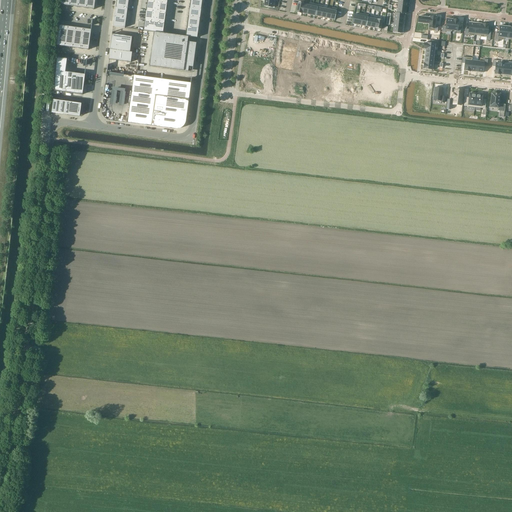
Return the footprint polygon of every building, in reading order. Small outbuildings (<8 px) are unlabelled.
[(61,0),(61,5),(94,9),(95,0),(61,0)] [(116,0),(113,26),(124,28),(128,0),(116,0)] [(146,0),(142,30),(161,33),(166,0),(146,0)] [(190,0),(185,36),(197,38),(197,37),(198,29),(198,28),(199,19),(200,19),(200,18),(201,10),(201,9),(202,1),(202,0),(190,0)] [(392,33),(401,34),(401,33),(404,14),(397,14),(397,13),(395,13),(392,33)] [(443,26),(442,32),(445,32),(446,30),(451,31),(453,19),(447,19),(446,26),(443,26)] [(453,19),(451,31),(457,31),(456,34),(460,34),(461,28),(458,27),(458,20),(453,19)] [(465,29),(465,35),(468,36),(469,33),(475,34),(476,23),(469,22),(469,29),(465,29)] [(482,24),(481,35),(487,35),(486,38),(490,38),(491,32),(488,32),(488,25),(482,24)] [(59,25),(56,45),(88,50),(89,39),(90,29),(59,25)] [(495,33),(495,39),(498,40),(498,37),(504,38),(505,27),(499,26),(499,33),(495,33)] [(149,66),(188,72),(189,67),(193,67),(196,43),(187,42),(188,37),(154,32),(149,66)] [(112,35),(110,49),(130,52),(132,37),(112,35)] [(424,43),(423,49),(425,49),(435,50),(435,44),(438,45),(438,41),(432,40),(431,44),(424,43)] [(278,55),(277,61),(281,62),(282,55),(288,56),(288,54),(289,46),(283,45),(282,55),(278,55)] [(294,47),(293,55),(299,56),(298,62),(301,63),(302,57),(299,56),(301,46),(294,45),(294,47)] [(302,57),(301,63),(305,64),(306,58),(312,58),(313,49),(314,48),(308,47),(306,57),(302,57)] [(133,53),(110,49),(109,59),(131,63),(133,53)] [(321,59),(321,60),(327,60),(326,67),(330,67),(331,61),(327,60),(329,51),(322,50),(321,59)] [(331,61),(330,67),(333,68),(334,62),(340,63),(340,61),(342,53),(335,52),(334,62),(331,61)] [(346,53),(345,62),(351,63),(350,69),(354,70),(355,64),(351,63),(353,54),(346,53)] [(82,94),(85,75),(65,72),(67,59),(57,57),(54,91),(82,94)] [(462,57),(462,63),(465,64),(464,71),(470,71),(472,60),(466,60),(466,57),(462,57)] [(478,61),(477,72),(483,73),(484,66),(487,66),(488,60),(484,59),(484,62),(478,61)] [(493,60),(492,66),(495,66),(494,74),(500,75),(502,63),(496,63),(496,60),(493,60)] [(246,66),(242,89),(258,91),(258,88),(270,89),(272,75),(260,73),(261,68),(246,66)] [(377,79),(377,83),(383,83),(384,80),(391,81),(392,74),(381,73),(380,79),(377,79)] [(134,75),(127,123),(138,124),(175,129),(176,129),(177,129),(178,129),(179,129),(180,128),(181,127),(182,127),(183,126),(184,125),(185,124),(185,123),(185,122),(185,121),(186,120),(187,107),(188,107),(188,103),(188,101),(190,90),(190,87),(191,83),(137,76),(134,75)] [(299,77),(298,83),(302,83),(301,91),(307,92),(309,80),(302,80),(302,77),(299,77)] [(307,92),(314,93),(315,85),(318,85),(319,79),(315,78),(315,81),(309,80),(307,92)] [(323,83),(323,91),(329,91),(329,95),(334,95),(335,85),(323,83)] [(377,83),(376,86),(379,86),(378,93),(390,94),(391,88),(383,87),(383,83),(377,83)] [(335,85),(334,95),(339,95),(340,93),(346,93),(347,86),(341,85),(335,85)] [(347,86),(346,93),(353,94),(352,97),(357,98),(359,87),(353,87),(347,86)] [(423,87),(419,86),(419,90),(417,90),(417,94),(418,94),(418,99),(430,101),(431,94),(427,94),(428,87),(423,86),(423,87)] [(357,98),(363,98),(363,95),(370,96),(371,89),(359,87),(357,98)] [(435,88),(433,100),(441,101),(441,103),(444,103),(445,97),(442,97),(443,89),(435,88)] [(447,99),(446,109),(451,109),(452,104),(461,105),(463,91),(461,90),(461,89),(457,89),(457,90),(455,90),(454,94),(453,94),(453,98),(454,98),(453,101),(452,101),(452,100),(447,99)] [(464,99),(464,106),(474,107),(476,94),(475,94),(475,93),(470,92),(470,93),(469,93),(469,98),(469,100),(464,99)] [(375,99),(374,102),(381,103),(381,100),(389,100),(390,94),(378,93),(378,99),(375,99)] [(476,94),(474,107),(485,108),(486,102),(482,102),(482,99),(483,95),(482,95),(482,94),(477,93),(477,94),(476,94)] [(491,93),(490,107),(498,108),(498,111),(500,111),(504,112),(505,105),(499,104),(500,94),(491,93)] [(54,100),(52,112),(78,115),(80,104),(54,100)]
